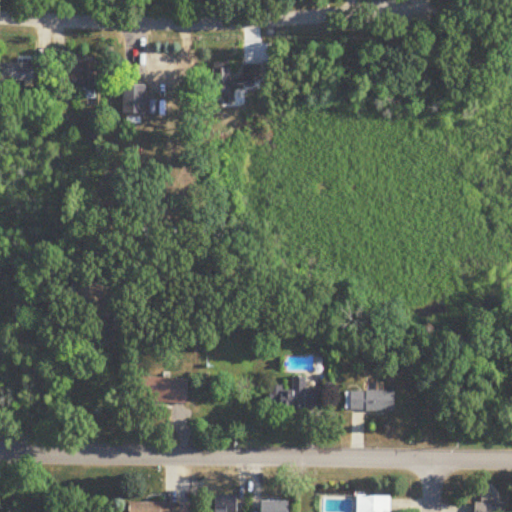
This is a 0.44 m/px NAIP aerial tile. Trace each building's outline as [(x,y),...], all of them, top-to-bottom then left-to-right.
[(213,96),(223,96),(223,105),(235,105),(235,89),(261,89),(261,65),(244,65),(244,80),(231,80),(231,63),(213,63),(213,96)] [(51,81),(51,64),(1,64),(1,81),(51,81)] [(97,64),(72,64),(72,93),(97,93),(97,64)] [(125,114),(147,114),(147,86),(125,86),(125,114)] [(100,314),(100,300),(118,300),(118,281),(79,281),(79,314),(100,314)] [(309,389),(309,378),(294,378),(294,387),(271,388),(272,410),(324,410),(324,389),(309,389)] [(353,412),(399,412),(399,391),(353,391),(353,412)] [(357,511),(391,511),(392,497),(358,497),(357,511)] [(238,511),(239,499),(216,499),(216,511),(238,511)] [(290,511),(291,502),(262,502),(262,511),(290,511)]
